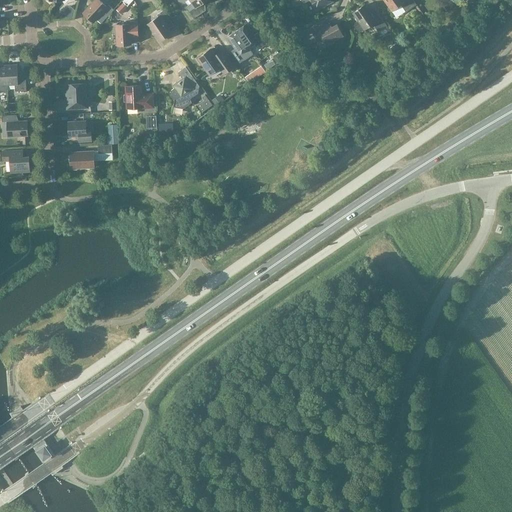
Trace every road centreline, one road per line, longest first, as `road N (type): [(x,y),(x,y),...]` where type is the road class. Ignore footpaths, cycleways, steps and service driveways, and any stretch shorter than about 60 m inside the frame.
road 1 (unclassified): [(0,436),(511,77)]
road 2 (primary): [(0,457),(413,170),(511,112)]
road 3 (unclassified): [(0,500),(138,400),(193,345),(356,230),(434,193),(490,183)]
road 4 (unclassified): [(395,511),(400,427),(417,356),(428,321),(480,239),(490,183)]
road 5 (residential): [(0,189),(49,185),(46,65)]
road 6 (residential): [(230,0),(225,13),(160,58),(87,62)]
